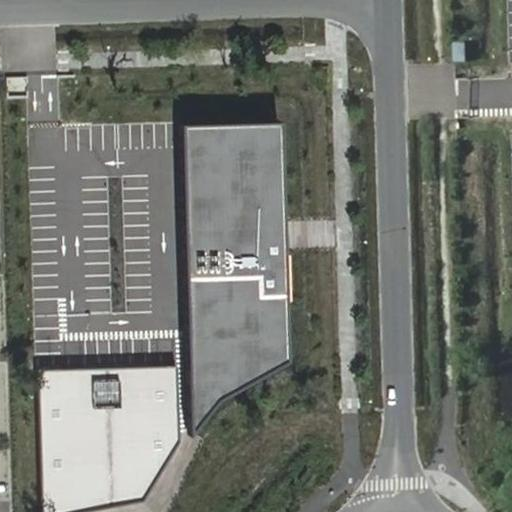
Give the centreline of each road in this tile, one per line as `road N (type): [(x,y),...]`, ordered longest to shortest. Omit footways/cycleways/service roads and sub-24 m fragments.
road 1 (residential): [(398,483),(388,0)]
road 2 (residential): [(249,0),(0,6)]
